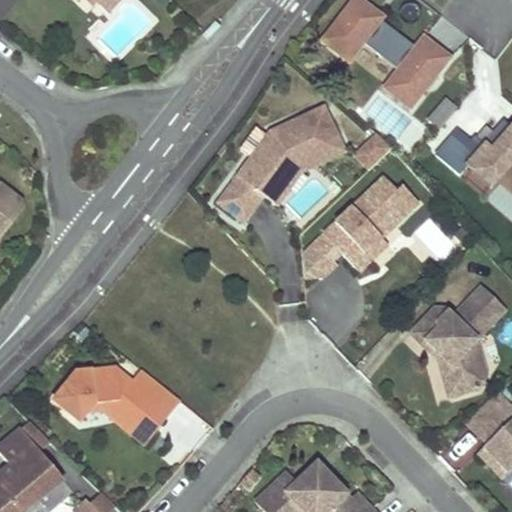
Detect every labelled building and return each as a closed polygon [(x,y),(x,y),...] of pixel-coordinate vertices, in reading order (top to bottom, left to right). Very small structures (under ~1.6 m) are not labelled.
[(109,11),(119,0),(99,0),(98,1),(109,11)] [(383,88),(410,109),(450,59),(423,38),(415,48),(380,21),(371,14),(373,10),(359,0),(353,0),(321,41),(339,55),(359,29),(364,33),(358,40),(363,43),(398,70),(383,88)] [(371,14),(380,21),(383,18),(373,10),(371,14)] [(339,55),(348,62),(363,43),(358,40),(364,33),(359,29),(339,55)] [(441,132),(456,106),(441,97),(426,123),(441,132)] [(298,168),(342,147),(323,108),(270,133),(218,204),(244,223),(263,197),(271,204),(282,189),(274,183),(287,166),(295,162),(298,168)] [(435,156),(459,177),(467,168),(491,189),(511,165),(511,129),(505,123),(494,135),(485,146),(476,139),(472,143),(458,131),(435,156)] [(476,139),(485,146),(494,135),(485,127),(476,139)] [(354,159),(368,173),(390,153),(376,138),(354,159)] [(276,207),(302,173),(344,153),(342,147),(298,168),(295,162),(287,166),(274,183),(282,189),(271,204),(276,207)] [(379,241),(417,206),(401,189),(396,194),(383,180),(300,256),(303,281),(319,278),(333,265),(330,262),(324,255),(332,247),(338,255),(356,274),(368,263),(362,256),(379,241)] [(20,202),(0,186),(0,235),(21,209),(20,202)] [(511,196),(498,186),(488,198),(511,216),(511,196)] [(368,263),(385,247),(379,241),(362,256),(368,263)] [(338,255),(332,247),(324,255),(330,262),(338,255)] [(437,314),(416,334),(443,363),(446,361),(453,369),(446,376),(454,402),(479,394),(490,381),(478,347),(489,336),(509,317),(486,293),(455,322),(448,314),(437,314)] [(443,363),(416,334),(412,338),(438,365),(450,403),(454,402),(446,376),(453,369),(446,361),(443,363)] [(78,423),(86,414),(92,406),(118,403),(136,418),(148,403),(167,418),(180,402),(141,371),(131,383),(115,370),(75,374),(53,402),(78,423)] [(511,406),(498,392),(478,411),(499,432),(496,434),(499,438),(493,445),(489,441),(484,446),(477,453),(502,479),(511,469),(511,468),(511,406)] [(144,446),(167,418),(148,403),(136,418),(118,403),(92,406),(86,414),(101,413),(144,446)] [(499,432),(478,411),(464,424),(484,446),(489,441),(493,445),(499,438),(496,434),(499,432)] [(24,511),(62,481),(44,460),(41,462),(37,456),(39,454),(38,453),(50,443),(29,422),(0,445),(0,455),(9,466),(0,473),(0,511),(24,511)] [(317,466),(297,485),(300,488),(303,490),(322,472),(317,466)] [(261,477),(251,469),(240,483),(249,490),(261,477)] [(297,485),(287,474),(255,503),(263,511),(370,511),(355,495),(349,500),(322,472),(303,490),(300,488),(297,485)] [(110,511),(115,508),(100,493),(90,503),(85,499),(73,511),(110,511)]
